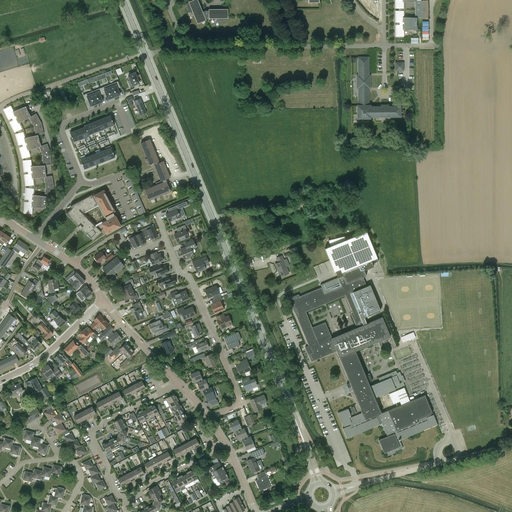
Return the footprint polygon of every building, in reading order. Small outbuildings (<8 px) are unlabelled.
[(188,3),(186,3),(188,13),(193,11),(197,23),(205,20),(209,18),(217,18),(218,23),(227,21),(226,18),(227,18),(227,9),(222,10),(209,10),(209,11),(205,11),(202,12),(197,0),(193,0),(189,2),(188,3)] [(394,0),(395,2),(396,2),(396,8),(399,8),(399,10),(402,10),(402,8),(404,8),(404,2),(414,1),(415,10),(428,9),(428,0),(421,1),(420,0),(394,0)] [(396,17),(395,17),(395,22),(396,22),(396,24),(416,24),(416,23),(416,18),(428,18),(428,9),(415,10),(414,18),(404,17),(404,12),(402,12),(402,10),(399,10),(399,12),(396,12),(396,17)] [(395,25),(395,31),(396,31),(396,36),(398,36),(398,38),(401,38),(401,36),(402,36),(402,30),(417,30),(416,25),(416,24),(396,24),(396,25),(395,25)] [(357,82),(370,82),(369,76),(368,76),(368,58),(358,58),(358,76),(357,76),(357,82)] [(130,80),(128,81),(130,86),(132,85),(132,86),(139,83),(135,73),(133,73),(133,72),(129,74),(129,75),(128,75),(130,80)] [(118,81),(109,85),(114,98),(118,96),(120,95),(117,89),(120,87),(118,81)] [(367,104),(367,103),(368,103),(368,88),(370,88),(370,82),(357,82),(357,88),(358,88),(359,104),(367,104)] [(109,85),(100,88),(103,94),(105,93),(108,99),(110,99),(114,98),(109,85)] [(100,88),(92,92),(97,105),(101,103),(100,102),(102,102),(100,95),(103,94),(100,88)] [(92,92),(83,95),(85,101),(88,100),(91,106),(92,105),(93,106),(97,105),(92,92)] [(146,113),(140,98),(134,100),(140,115),(146,113)] [(367,104),(359,104),(359,105),(359,106),(357,106),(357,118),(370,118),(370,117),(371,117),(371,108),(369,108),(367,106),(367,104)] [(8,105),(6,107),(6,108),(5,109),(7,114),(6,115),(8,119),(9,119),(10,120),(28,112),(27,111),(26,106),(13,112),(10,107),(9,107),(8,105)] [(371,108),(371,117),(385,117),(384,105),(381,105),(381,107),(372,107),(372,108),(371,108)] [(388,105),(384,105),(385,117),(400,116),(400,107),(388,107),(388,105)] [(31,116),(28,112),(10,120),(10,122),(12,127),(13,126),(15,131),(17,130),(18,132),(22,130),(19,123),(28,118),(33,126),(41,123),(36,113),(31,116)] [(110,116),(105,118),(109,128),(114,126),(110,116)] [(105,118),(100,120),(104,130),(109,128),(105,118)] [(100,120),(95,122),(99,132),(104,130),(100,120)] [(95,122),(90,124),(94,134),(94,135),(99,133),(99,132),(95,122)] [(41,123),(33,126),(35,135),(25,138),(22,130),(18,132),(18,134),(17,134),(18,139),(17,140),(18,145),(19,145),(20,146),(39,141),(37,135),(44,134),(41,123)] [(90,124),(85,126),(85,127),(89,136),(94,134),(90,124)] [(85,127),(80,129),(84,138),(89,136),(85,127)] [(80,129),(75,131),(79,141),(84,139),(84,138),(80,129)] [(75,131),(70,133),(72,137),(74,144),(80,142),(79,141),(75,131)] [(169,188),(165,179),(170,177),(163,161),(159,162),(158,160),(149,139),(140,143),(147,159),(145,159),(147,165),(150,164),(153,162),(154,165),(161,181),(157,182),(158,184),(145,190),(148,197),(149,201),(171,192),(169,188)] [(41,146),(39,141),(20,146),(20,147),(19,148),(21,153),(22,153),(23,158),(25,157),(26,159),(30,158),(28,150),(39,147),(42,156),(51,154),(47,144),(41,146)] [(111,148),(106,150),(109,159),(115,157),(111,148)] [(106,150),(101,152),(104,161),(109,159),(106,150)] [(101,152),(96,154),(99,163),(104,161),(101,152)] [(51,154),(42,156),(42,165),(31,166),(30,158),(26,159),(26,161),(24,161),(25,166),(23,166),(24,172),(25,172),(25,173),(45,171),(45,165),(51,165),(51,154)] [(96,154),(91,156),(94,165),(99,163),(96,154)] [(91,156),(86,158),(89,167),(94,165),(91,156)] [(86,158),(80,160),(84,169),(89,167),(86,158)] [(45,177),(45,171),(25,173),(25,175),(24,175),(25,180),(26,180),(27,185),(29,185),(29,187),(33,187),(33,179),(44,177),(45,187),(54,186),(52,176),(45,177)] [(140,215),(146,212),(128,173),(122,175),(125,181),(128,179),(129,181),(126,183),(128,187),(131,186),(132,188),(129,189),(131,194),(134,193),(135,195),(132,196),(134,201),(137,199),(138,201),(134,203),(137,207),(140,206),(141,208),(137,209),(140,215)] [(33,187),(29,187),(29,189),(27,189),(26,194),(25,194),(25,199),(26,199),(25,201),(46,201),(46,196),(52,197),(54,186),(45,187),(44,196),(33,195),(33,187)] [(93,197),(92,195),(70,206),(72,208),(66,214),(78,226),(78,227),(80,229),(81,228),(93,241),(93,240),(101,232),(100,232),(104,228),(106,233),(120,226),(115,216),(114,216),(114,215),(113,213),(112,213),(112,212),(114,211),(103,191),(94,196),(93,197)] [(46,201),(25,201),(25,202),(24,207),(25,208),(25,213),(27,213),(27,215),(30,215),(30,213),(31,213),(32,208),(46,208),(46,203),(46,201)] [(178,219),(178,217),(180,217),(177,210),(187,205),(186,201),(169,208),(171,212),(165,214),(169,222),(175,219),(176,220),(178,219)] [(152,225),(143,229),(146,236),(149,234),(151,239),(157,236),(152,225)] [(177,242),(181,240),(188,237),(186,232),(187,231),(185,225),(176,228),(178,233),(174,235),(177,242)] [(146,236),(143,229),(137,231),(139,234),(135,235),(140,245),(146,242),(143,237),(146,236)] [(382,317),(369,322),(366,323),(364,318),(380,311),(370,285),(366,286),(363,277),(366,276),(364,271),(373,267),(371,260),(377,258),(366,232),(345,240),(344,237),(328,240),(330,246),(324,248),(334,271),(335,271),(336,274),(338,277),(320,285),(321,287),(299,296),(298,294),(288,298),(308,346),(304,347),(311,362),(336,351),(349,383),(346,384),(348,391),(352,390),(361,413),(350,418),(346,409),(337,413),(343,426),(344,426),(344,428),(342,428),(346,438),(380,425),(379,423),(381,422),(387,436),(378,440),(384,453),(386,452),(388,456),(394,453),(394,452),(403,448),(399,440),(437,425),(433,416),(431,416),(430,414),(432,413),(425,395),(410,402),(404,388),(389,394),(393,404),(399,401),(401,405),(381,413),(375,398),(404,386),(403,383),(404,382),(399,372),(397,373),(396,371),(378,378),(380,382),(370,386),(368,383),(372,381),(369,375),(366,376),(355,351),(377,342),(390,337),(382,317)] [(4,233),(0,239),(0,243),(2,245),(4,242),(6,244),(11,238),(4,233)] [(134,247),(140,245),(135,235),(132,237),(131,235),(127,237),(129,240),(130,240),(134,247)] [(14,247),(13,249),(18,253),(19,252),(23,255),(24,253),(25,254),(29,247),(18,240),(14,246),(14,247)] [(190,258),(189,257),(193,255),(191,249),(196,247),(193,240),(185,243),(186,247),(180,249),(184,259),(186,258),(187,259),(190,258)] [(0,250),(4,253),(8,248),(10,246),(7,244),(3,249),(2,248),(0,250)] [(8,248),(4,253),(0,259),(0,265),(4,268),(14,253),(8,248)] [(108,256),(104,250),(94,257),(99,263),(105,258),(107,261),(113,256),(111,253),(108,256)] [(149,258),(152,265),(163,260),(160,254),(157,255),(156,252),(149,255),(151,258),(149,258)] [(192,262),(197,273),(206,269),(204,265),(209,263),(206,256),(192,262)] [(274,264),(280,277),(288,273),(281,256),(276,258),(278,262),(274,264)] [(36,263),(33,266),(39,269),(41,266),(48,271),(52,264),(49,263),(50,261),(43,257),(40,261),(38,260),(36,263)] [(117,257),(102,269),(109,277),(124,266),(117,257)] [(156,272),(158,276),(168,272),(165,266),(161,267),(160,265),(149,269),(151,274),(156,272)] [(69,283),(73,279),(74,280),(79,275),(76,272),(75,273),(73,271),(65,279),(69,283)] [(73,279),(69,283),(76,290),(85,281),(79,275),(74,280),(73,279)] [(169,279),(168,275),(158,280),(160,286),(164,284),(166,288),(176,283),(173,277),(169,279)] [(54,293),(54,289),(58,288),(56,278),(51,279),(50,279),(49,279),(48,280),(47,280),(50,293),(54,293)] [(29,281),(25,287),(32,292),(36,285),(38,281),(34,279),(32,283),(29,281)] [(126,286),(121,288),(122,292),(122,294),(132,290),(131,287),(134,285),(132,279),(125,282),(126,283),(125,283),(126,286)] [(82,301),(85,299),(91,293),(86,286),(76,294),(82,301)] [(213,296),(214,299),(220,297),(216,286),(205,290),(208,298),(213,296)] [(25,287),(21,294),(28,298),(32,292),(25,287)] [(132,290),(122,294),(124,296),(125,300),(129,298),(131,298),(132,301),(138,298),(136,293),(133,294),(132,290)] [(176,291),(171,293),(173,299),(172,299),(174,305),(178,304),(178,303),(189,299),(186,291),(178,294),(176,291)] [(48,298),(51,303),(58,298),(55,293),(48,298)] [(220,297),(214,299),(212,300),(213,303),(211,304),(214,313),(224,309),(220,300),(222,300),(220,297)] [(69,307),(71,309),(71,310),(74,314),(82,307),(78,302),(77,301),(77,300),(69,307)] [(137,321),(144,318),(142,312),(143,311),(139,302),(137,303),(138,306),(130,309),(132,313),(134,313),(137,321)] [(182,314),(184,320),(195,315),(192,307),(184,310),(183,307),(177,310),(180,315),(182,314)] [(54,310),(49,315),(53,320),(50,322),(55,328),(58,326),(60,327),(66,322),(62,318),(61,318),(54,310)] [(161,315),(163,319),(164,320),(172,317),(170,312),(161,315)] [(9,314),(4,321),(10,325),(15,318),(9,314)] [(217,320),(221,329),(232,324),(228,315),(224,317),(222,314),(216,316),(218,320),(217,320)] [(98,334),(102,330),(108,324),(99,315),(94,320),(95,321),(90,326),(98,334)] [(153,332),(156,330),(158,334),(167,330),(165,325),(163,326),(160,320),(163,319),(161,315),(154,318),(156,321),(149,324),(153,332)] [(39,320),(42,323),(38,326),(45,333),(42,335),(46,340),(53,334),(49,329),(49,330),(48,329),(49,328),(46,325),(48,324),(42,317),(39,320)] [(10,325),(4,321),(0,326),(0,328),(5,332),(10,325)] [(186,328),(190,327),(195,337),(203,334),(199,323),(194,325),(192,322),(185,325),(186,328)] [(110,325),(102,333),(98,337),(102,341),(114,329),(110,325)] [(90,336),(93,339),(94,340),(98,337),(94,333),(87,327),(78,335),(80,337),(79,339),(83,343),(84,342),(87,345),(89,342),(87,340),(90,336)] [(161,335),(163,339),(175,334),(174,330),(161,335)] [(107,339),(114,346),(122,339),(116,332),(107,339)] [(224,338),(229,349),(239,345),(237,341),(241,339),(238,332),(224,338)] [(400,338),(402,342),(414,337),(412,333),(400,338)] [(30,350),(32,348),(34,350),(41,343),(35,337),(32,335),(26,341),(24,339),(22,341),(25,345),(30,350)] [(16,354),(20,358),(27,351),(14,338),(7,345),(16,354)] [(89,352),(89,351),(87,349),(83,345),(81,343),(79,345),(74,339),(64,349),(67,352),(66,353),(68,354),(69,354),(70,355),(76,349),(84,357),(89,352)] [(164,347),(167,353),(174,351),(169,340),(161,344),(163,348),(164,347)] [(197,340),(192,342),(194,348),(197,347),(199,351),(209,347),(206,340),(199,343),(197,340)] [(121,351),(123,354),(130,347),(126,343),(118,350),(116,347),(113,351),(109,354),(109,355),(111,357),(114,354),(115,356),(121,351)] [(130,347),(123,354),(127,358),(134,352),(130,347)] [(8,358),(11,365),(18,361),(15,354),(8,358)] [(59,354),(54,358),(62,366),(64,364),(68,367),(71,364),(72,363),(69,360),(68,359),(66,361),(65,360),(59,354)] [(215,364),(211,354),(204,357),(208,367),(215,364)] [(390,354),(382,358),(385,363),(393,359),(390,354)] [(8,358),(0,362),(3,368),(11,365),(8,358)] [(129,361),(127,359),(119,366),(121,368),(129,361)] [(241,365),(237,367),(240,374),(244,372),(250,370),(251,370),(246,359),(240,362),(241,365)] [(72,363),(71,364),(75,370),(77,374),(79,376),(81,375),(82,374),(73,362),(72,363)] [(49,376),(53,373),(57,378),(62,374),(56,366),(52,369),(48,364),(41,369),(43,372),(40,374),(42,377),(40,378),(43,383),(50,378),(49,376)] [(194,384),(197,383),(202,380),(198,371),(190,374),(194,384)] [(242,380),(246,390),(257,386),(254,378),(250,380),(249,377),(242,380)] [(45,387),(41,389),(36,378),(26,383),(28,387),(29,386),(33,394),(39,391),(45,399),(50,396),(48,392),(45,387)] [(205,379),(202,380),(197,383),(201,392),(203,391),(211,387),(209,388),(205,379)] [(137,383),(141,390),(145,388),(142,381),(137,383)] [(24,389),(22,390),(20,383),(16,385),(16,384),(10,386),(10,387),(7,388),(4,390),(6,393),(10,391),(11,395),(13,394),(19,392),(19,394),(19,398),(21,403),(26,401),(23,394),(25,394),(24,389)] [(137,383),(132,386),(136,393),(141,390),(137,383)] [(132,386),(128,388),(131,395),(136,393),(132,386)] [(211,387),(203,391),(207,400),(208,400),(209,403),(210,403),(211,406),(218,403),(217,400),(216,400),(215,397),(217,396),(213,387),(211,387)] [(127,398),(131,395),(128,388),(123,390),(127,398)] [(114,394),(118,401),(122,399),(118,392),(114,394)] [(114,394),(109,396),(113,404),(118,401),(114,394)] [(166,400),(167,403),(177,398),(176,396),(175,396),(173,394),(163,399),(164,401),(166,400)] [(255,412),(262,409),(260,404),(267,402),(264,395),(257,398),(257,397),(250,400),(255,412)] [(109,396),(105,399),(109,406),(113,404),(109,396)] [(177,398),(167,403),(169,406),(167,407),(168,408),(170,408),(178,403),(177,401),(178,400),(177,398)] [(105,399),(100,401),(104,408),(109,406),(105,399)] [(100,411),(104,408),(100,401),(96,403),(100,411)] [(178,403),(170,408),(172,412),(182,408),(180,405),(179,405),(178,403)] [(56,415),(52,408),(53,407),(51,404),(45,408),(47,411),(44,413),(49,420),(53,418),(56,415)] [(151,405),(149,406),(154,416),(157,414),(158,416),(160,415),(154,405),(152,406),(151,405)] [(87,409),(91,416),(96,414),(92,406),(87,409)] [(147,408),(145,410),(150,420),(152,419),(151,417),(154,416),(149,406),(147,407),(147,408)] [(182,408),(172,412),(174,417),(183,413),(182,410),(183,410),(182,408)] [(87,409),(83,411),(87,418),(91,416),(87,409)] [(142,410),(140,411),(145,421),(148,419),(149,421),(150,420),(145,410),(143,411),(142,410)] [(83,411),(78,414),(82,421),(87,418),(83,411)] [(140,423),(145,421),(140,411),(138,412),(138,413),(136,414),(140,423)] [(54,420),(57,425),(61,423),(65,420),(60,413),(56,415),(53,418),(49,420),(50,422),(54,420)] [(184,415),(183,413),(174,417),(172,418),(173,420),(175,419),(177,421),(186,416),(185,414),(184,415)] [(78,423),(82,421),(78,414),(74,416),(78,423)] [(113,425),(114,427),(124,422),(123,420),(125,418),(124,416),(113,422),(115,424),(113,425)] [(186,416),(177,421),(179,426),(176,428),(177,430),(183,427),(182,424),(188,422),(186,419),(187,419),(186,416)] [(234,432),(236,431),(241,429),(237,420),(230,423),(234,432)] [(124,423),(124,422),(114,427),(116,429),(117,429),(118,431),(124,427),(126,426),(127,426),(128,425),(126,422),(124,423)] [(66,430),(61,423),(57,425),(53,427),(58,435),(62,432),(64,435),(69,432),(67,429),(66,430)] [(118,434),(125,437),(127,433),(124,428),(124,427),(118,431),(119,433),(118,434)] [(166,427),(161,430),(164,437),(169,434),(166,427)] [(244,428),(241,429),(236,431),(240,441),(242,440),(248,437),(244,428)] [(34,432),(25,430),(25,432),(23,431),(22,434),(24,434),(23,439),(31,441),(32,439),(33,437),(34,432)] [(156,432),(160,439),(164,437),(161,430),(156,432)] [(75,440),(71,433),(65,436),(64,437),(68,444),(69,443),(75,440)] [(125,437),(118,434),(117,436),(118,437),(116,438),(119,444),(124,442),(125,437)] [(32,439),(31,441),(30,445),(38,448),(39,445),(40,443),(41,439),(33,437),(32,439)] [(248,437),(242,440),(246,450),(254,446),(250,437),(248,437)] [(3,445),(2,447),(10,449),(11,447),(12,445),(13,440),(4,438),(3,442),(2,444),(3,445)] [(113,438),(111,439),(116,449),(119,447),(119,449),(122,450),(123,447),(120,446),(119,444),(118,441),(116,438),(114,439),(113,438)] [(191,440),(195,448),(199,445),(195,438),(191,440)] [(73,450),(75,449),(78,448),(77,447),(80,446),(76,439),(75,440),(69,443),(73,450)] [(109,442),(107,443),(112,451),(116,449),(111,439),(108,440),(109,442)] [(191,440),(186,443),(190,450),(195,448),(191,440)] [(47,450),(48,450),(49,448),(47,447),(48,445),(40,443),(39,445),(38,448),(37,452),(46,454),(46,452),(47,450)] [(111,451),(112,451),(107,443),(105,444),(104,443),(102,444),(105,451),(103,452),(106,458),(113,454),(111,451)] [(186,443),(182,445),(186,452),(190,450),(186,443)] [(19,451),(20,452),(21,449),(20,449),(20,447),(12,445),(11,447),(10,449),(9,453),(18,456),(18,454),(19,451)] [(82,445),(80,446),(77,447),(78,448),(75,449),(78,456),(86,452),(82,445)] [(182,445),(177,447),(181,455),(186,452),(182,445)] [(176,457),(181,455),(177,447),(173,450),(176,457)] [(250,456),(251,459),(247,461),(248,464),(248,465),(249,467),(249,466),(252,473),(263,468),(260,460),(256,461),(255,458),(265,454),(262,448),(250,453),(251,456),(250,456)] [(163,454),(167,461),(171,459),(167,452),(163,454)] [(163,454),(158,456),(162,464),(167,461),(163,454)] [(158,456),(154,459),(157,466),(162,464),(158,456)] [(90,468),(93,466),(89,459),(82,463),(86,470),(88,469),(90,468)] [(154,459),(149,461),(153,468),(157,466),(154,459)] [(148,471),(153,468),(149,461),(144,463),(148,471)] [(218,481),(220,484),(229,479),(222,466),(220,467),(218,462),(207,468),(211,476),(214,475),(218,482),(218,481)] [(60,471),(62,471),(62,469),(61,468),(61,467),(53,464),(52,469),(51,471),(51,473),(59,475),(60,474),(60,471)] [(88,469),(91,476),(94,475),(97,474),(99,473),(95,465),(93,466),(90,468),(88,469)] [(43,467),(42,471),(42,473),(41,476),(50,478),(51,473),(51,471),(52,469),(43,467)] [(140,467),(136,469),(139,476),(144,474),(140,467)] [(34,469),(33,473),(32,475),(33,475),(32,478),(40,480),(41,476),(42,473),(42,471),(34,469)] [(136,469),(131,472),(135,479),(139,476),(136,469)] [(190,470),(188,471),(193,481),(198,479),(193,470),(191,471),(190,470)] [(23,472),(22,475),(23,475),(23,478),(22,480),(31,482),(32,478),(33,475),(32,475),(33,473),(24,471),(24,473),(23,472)] [(186,474),(184,475),(189,483),(193,481),(188,471),(186,473),(186,474)] [(256,475),(258,478),(259,477),(259,479),(255,480),(260,491),(271,486),(265,471),(256,475)] [(131,472),(127,474),(130,481),(135,479),(131,472)] [(93,484),(95,484),(98,482),(100,480),(97,474),(94,475),(91,476),(89,477),(93,484)] [(127,474),(122,476),(126,484),(130,481),(127,474)] [(181,475),(179,476),(184,486),(189,483),(184,475),(182,476),(181,475)] [(121,486),(126,484),(122,476),(117,479),(121,486)] [(175,479),(181,490),(181,491),(186,489),(184,486),(179,476),(177,477),(177,478),(175,479)] [(102,479),(100,480),(98,482),(95,484),(99,491),(106,487),(102,479)] [(176,493),(181,490),(175,479),(173,481),(172,480),(170,481),(175,490),(176,493)] [(150,495),(159,490),(157,485),(148,490),(149,492),(148,492),(150,495)] [(60,489),(61,487),(58,487),(58,488),(56,488),(54,496),(56,497),(58,498),(62,499),(65,490),(63,490),(60,489)] [(152,496),(153,498),(154,498),(159,496),(161,494),(159,490),(150,495),(151,497),(152,496)] [(171,492),(170,492),(176,504),(180,502),(173,490),(171,492)] [(49,495),(47,503),(49,504),(52,505),(56,506),(58,498),(56,497),(54,496),(49,495)] [(89,496),(87,495),(86,496),(84,496),(82,495),(79,504),(84,505),(86,506),(86,505),(88,506),(91,498),(89,497),(89,496)] [(107,498),(104,499),(108,506),(113,503),(115,502),(112,495),(107,498)] [(153,501),(153,502),(160,504),(162,500),(159,496),(154,498),(153,498),(154,501),(153,501)] [(240,511),(244,509),(238,497),(233,500),(233,501),(229,503),(230,504),(226,506),(226,508),(222,510),(223,511),(240,511)] [(43,502),(41,510),(43,511),(45,511),(49,511),(52,505),(49,504),(47,503),(43,502)] [(153,505),(152,505),(155,511),(159,509),(160,504),(153,502),(152,503),(153,505)] [(108,506),(106,507),(109,511),(113,511),(115,511),(117,510),(113,503),(108,506)]
